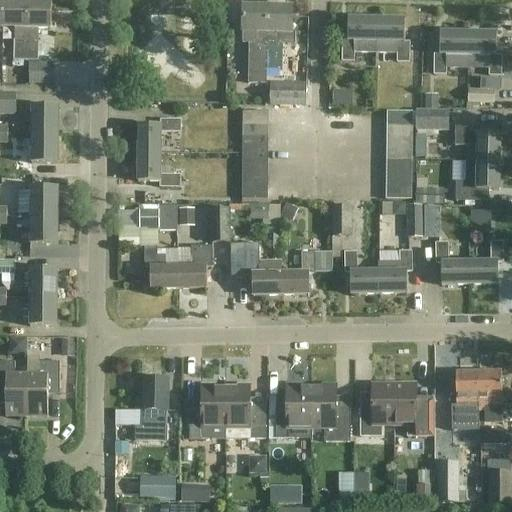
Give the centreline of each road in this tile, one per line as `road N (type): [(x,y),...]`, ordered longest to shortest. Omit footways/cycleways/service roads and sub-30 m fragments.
road 1 (residential): [(511,329),(96,339)]
road 2 (residential): [(96,339),(100,0)]
road 3 (residential): [(93,464),(96,339)]
